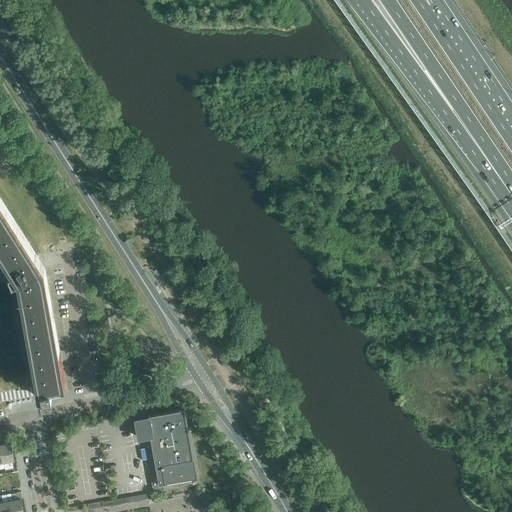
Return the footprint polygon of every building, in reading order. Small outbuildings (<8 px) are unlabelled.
[(17,277),(18,277),(39,394),(42,394),(43,400),(54,398),(51,384),(63,382),(65,381),(45,268),(0,196),(0,249),(12,268),(10,270),(15,278),(17,277)] [(184,480),(185,487),(198,484),(197,478),(196,475),(195,475),(184,410),(148,416),(148,418),(136,423),(139,437),(151,435),(160,484),(165,483),(165,484),(177,481),(177,484),(183,483),(182,480),(184,480)] [(8,443),(3,444),(1,444),(4,462),(13,461),(14,461),(11,442),(12,442),(11,435),(7,436),(8,443)] [(18,499),(13,500),(11,500),(13,511),(23,511),(21,499),(22,498),(21,491),(16,492),(18,499)] [(8,501),(3,502),(1,502),(2,511),(13,511),(11,500),(13,500),(11,493),(7,494),(8,501)] [(103,501),(103,506),(149,498),(148,493),(103,501)]
